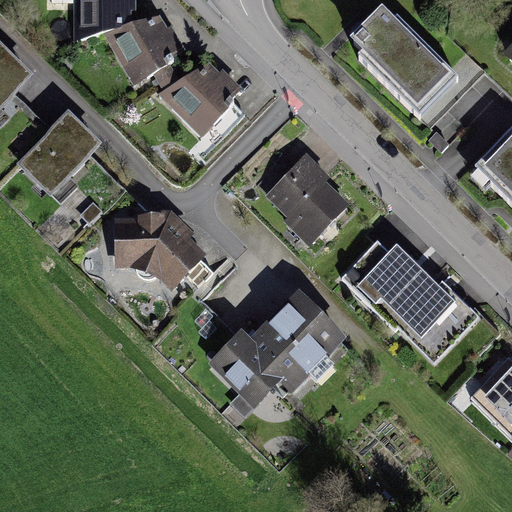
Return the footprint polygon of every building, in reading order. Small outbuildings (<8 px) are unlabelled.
[(74,0),(75,46),(105,40),(123,35),(126,28),(131,28),(131,18),(136,17),(135,0),(74,0)] [(457,81),(381,11),(350,45),(361,56),(358,60),(422,119),(457,81)] [(168,38),(160,25),(123,35),(105,40),(135,93),(175,68),(173,64),(185,57),(172,35),(168,38)] [(511,43),(503,53),(511,60),(511,43)] [(0,65),(0,119),(27,93),(0,65)] [(241,102),(212,76),(154,108),(201,156),(241,102)] [(66,126),(13,179),(45,212),(52,205),(61,214),(79,197),(70,188),(99,159),(66,126)] [(511,134),(474,173),(511,210),(511,134)] [(350,206),(304,159),(265,197),(312,244),(350,206)] [(168,222),(110,230),(115,282),(150,307),(162,293),(169,300),(203,265),(168,222)] [(388,253),(377,242),(343,278),(434,364),(480,316),(443,282),(439,286),(395,245),(388,253)] [(337,353),(291,307),(216,382),(261,427),(337,353)] [(511,363),(507,359),(471,398),(511,435),(511,363)]
